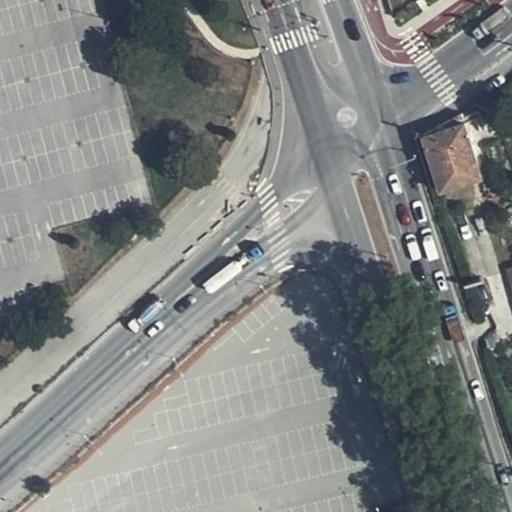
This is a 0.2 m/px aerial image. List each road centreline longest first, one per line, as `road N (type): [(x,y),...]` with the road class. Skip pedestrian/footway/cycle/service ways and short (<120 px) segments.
road 1 (unclassified): [(0,456),(334,161)]
road 2 (primary): [(505,511),(379,126)]
road 3 (primary): [(334,161),(445,511)]
road 4 (primary): [(280,0),(334,161)]
road 5 (unclassified): [(379,126),(511,23)]
road 6 (primary): [(379,126),(335,0)]
